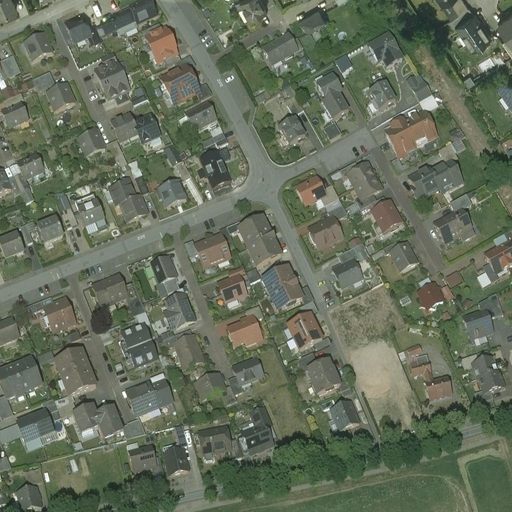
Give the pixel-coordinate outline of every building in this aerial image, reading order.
[(11,0),(0,0),(0,17),(16,10),(11,0)] [(259,0),(241,0),(240,1),(250,19),(266,10),(259,0)] [(462,0),(457,0),(451,5),(458,15),(468,8),(462,0)] [(149,2),(129,11),(135,24),(136,27),(157,18),(149,2)] [(458,15),(448,22),(454,29),(457,27),(456,26),(473,15),(469,8),(468,8),(458,15)] [(320,10),(299,22),(308,38),(329,26),(320,10)] [(129,11),(116,17),(116,18),(99,25),(114,58),(126,52),(116,32),(135,24),(129,11)] [(511,14),(498,25),(508,39),(511,44),(511,14)] [(473,15),(456,26),(457,27),(473,50),(489,38),(473,15)] [(82,19),(66,27),(74,46),(90,39),(91,39),(88,33),(82,19)] [(162,26),(136,39),(150,65),(176,52),(162,26)] [(102,45),(95,30),(88,33),(91,39),(90,39),(94,49),(102,45)] [(52,56),(43,36),(26,44),(30,53),(28,54),(33,64),(52,56)] [(288,37),(262,52),(271,68),(298,54),(292,44),(288,37)] [(388,39),(369,50),(374,58),(376,57),(381,65),(382,63),(387,71),(402,62),(388,39)] [(511,44),(508,39),(502,43),(511,57),(511,44)] [(297,41),(292,44),(298,54),(303,51),(297,41)] [(113,56),(100,61),(104,70),(116,65),(117,65),(113,56)] [(336,62),(341,74),(352,69),(347,57),(336,62)] [(15,78),(7,61),(2,63),(10,80),(15,78)] [(104,70),(95,74),(102,88),(123,79),(117,65),(116,65),(104,70)] [(186,68),(160,82),(167,95),(160,98),(161,98),(167,95),(174,108),(200,94),(186,68)] [(345,84),(337,69),(329,74),(332,80),(333,79),(338,88),(345,84)] [(49,74),(32,82),(35,89),(52,82),(49,74)] [(123,79),(102,88),(108,102),(114,100),(126,94),(129,93),(123,79)] [(338,88),(333,79),(332,80),(317,88),(326,103),(338,96),(341,95),(338,88)] [(385,85),(381,80),(373,84),(377,90),(385,85)] [(423,84),(418,87),(414,80),(408,84),(415,97),(414,97),(419,105),(431,98),(423,84)] [(52,82),(35,89),(38,94),(55,87),(52,82)] [(511,84),(499,94),(503,100),(504,99),(511,109),(510,110),(511,112),(511,84)] [(377,90),(369,94),(379,113),(395,104),(385,85),(377,90)] [(66,87),(47,95),(51,105),(53,105),(57,114),(75,106),(66,87)] [(126,94),(114,100),(117,108),(130,103),(126,94)] [(278,95),(264,103),(276,123),(290,114),(278,95)] [(20,96),(3,103),(6,109),(22,102),(20,96)] [(326,103),(322,105),(333,123),(348,114),(338,96),(326,103)] [(144,97),(131,103),(133,108),(147,102),(144,97)] [(304,113),(298,102),(288,108),(294,118),(304,113)] [(209,105),(186,117),(194,133),(217,121),(209,105)] [(21,106),(2,115),(8,130),(28,122),(21,106)] [(424,114),(404,125),(402,122),(391,128),(392,131),(385,135),(398,161),(407,156),(406,155),(415,150),(416,151),(424,147),(423,146),(436,139),(424,114)] [(325,124),(331,121),(327,115),(322,118),(325,124)] [(130,117),(111,126),(119,145),(130,140),(129,139),(138,134),(134,126),(130,117)] [(142,121),(141,123),(134,126),(138,134),(139,136),(138,137),(142,146),(150,143),(152,147),(160,143),(158,139),(159,139),(150,119),(148,120),(148,121),(144,122),(142,121)] [(295,121),(280,129),(290,148),(305,139),(295,121)] [(334,125),(323,131),(330,143),(341,137),(334,125)] [(97,133),(78,142),(82,151),(84,151),(88,160),(105,152),(97,133)] [(223,134),(212,140),(215,145),(225,140),(223,134)] [(225,140),(215,145),(217,151),(228,145),(225,140)] [(124,160),(116,143),(111,145),(118,163),(124,160)] [(118,163),(111,145),(106,148),(113,165),(118,163)] [(449,147),(438,153),(446,167),(451,164),(452,166),(458,162),(449,147)] [(37,159),(17,168),(21,176),(24,183),(26,182),(32,180),(43,174),(44,174),(37,159)] [(124,160),(118,163),(121,169),(127,167),(124,160)] [(191,179),(182,163),(175,167),(184,183),(191,179)] [(222,164),(205,171),(210,183),(208,183),(212,192),(231,184),(222,164)] [(431,175),(428,170),(422,174),(421,173),(416,176),(416,177),(409,181),(421,202),(440,192),(441,194),(447,191),(448,193),(462,185),(452,166),(451,164),(446,167),(442,169),(441,168),(435,171),(436,172),(431,175)] [(355,165),(339,174),(344,183),(350,180),(348,177),(358,171),(355,165)] [(358,171),(348,177),(350,180),(355,190),(374,180),(372,178),(374,176),(372,173),(370,173),(366,167),(358,171)] [(0,198),(11,193),(2,173),(0,173),(0,198)] [(43,174),(32,180),(35,186),(41,183),(39,181),(45,178),(43,174)] [(30,192),(26,182),(24,183),(21,176),(19,177),(26,194),(30,192)] [(26,194),(19,177),(13,179),(21,196),(26,194)] [(149,195),(142,177),(134,180),(141,198),(149,195)] [(21,196),(13,179),(8,182),(16,199),(21,196)] [(316,180),(296,191),(303,204),(308,202),(310,202),(314,200),(316,203),(320,201),(325,198),(323,195),(316,180)] [(374,180),(355,190),(361,200),(363,203),(373,198),(381,193),(377,187),(378,185),(377,182),(375,182),(374,180)] [(128,182),(120,186),(120,188),(110,192),(116,208),(120,206),(135,200),(128,182)] [(178,182),(160,190),(164,199),(162,199),(167,210),(186,202),(178,182)] [(332,188),(326,191),(324,194),(323,195),(325,198),(320,201),(324,209),(339,202),(332,188)] [(61,213),(71,208),(66,197),(56,201),(61,213)] [(472,208),(466,197),(462,200),(468,210),(472,208)] [(120,206),(128,226),(148,218),(140,198),(135,200),(120,206)] [(373,198),(363,203),(361,200),(355,203),(360,212),(371,206),(376,204),(373,198)] [(376,204),(371,206),(375,213),(387,206),(384,199),(376,204)] [(462,200),(449,207),(455,216),(459,214),(468,210),(462,200)] [(387,206),(375,213),(381,224),(378,225),(384,235),(401,226),(390,204),(387,206)] [(97,205),(78,212),(85,229),(104,222),(97,205)] [(438,205),(428,211),(431,217),(441,211),(438,205)] [(341,208),(327,215),(331,222),(333,221),(334,224),(347,218),(341,208)] [(71,210),(65,212),(72,229),(78,227),(71,210)] [(72,229),(65,212),(60,214),(67,232),(72,229)] [(455,216),(434,227),(446,248),(445,246),(460,238),(463,244),(475,238),(475,237),(473,239),(459,214),(455,216)] [(243,229),(238,232),(239,233),(257,270),(281,258),(273,242),(274,241),(272,235),(270,236),(262,220),(243,229)] [(331,222),(325,224),(319,226),(320,227),(309,232),(311,235),(310,236),(309,238),(311,242),(313,242),(314,242),(318,251),(342,239),(334,224),(333,221),(331,222)] [(56,222),(38,229),(45,246),(63,238),(56,222)] [(240,224),(226,230),(229,237),(239,233),(238,232),(243,229),(240,224)] [(33,245),(26,228),(21,230),(27,247),(33,245)] [(17,237),(0,244),(0,245),(6,261),(24,254),(17,237)] [(221,238),(208,243),(217,266),(230,261),(224,247),(223,243),(221,238)] [(208,243),(194,248),(196,253),(198,257),(203,271),(217,266),(208,243)] [(511,249),(509,245),(509,244),(508,245),(500,249),(496,251),(507,270),(511,267),(511,249)] [(396,245),(382,252),(385,258),(391,255),(390,255),(399,250),(396,245)] [(399,250),(390,255),(391,255),(401,275),(417,267),(406,246),(399,250)] [(354,250),(338,258),(342,268),(353,263),(353,264),(359,261),(354,250)] [(507,270),(496,251),(493,252),(494,253),(484,258),(489,266),(495,277),(496,277),(507,270)] [(168,260),(151,266),(156,279),(155,279),(158,287),(163,285),(176,280),(177,280),(173,271),(173,272),(168,260)] [(342,268),(333,273),(342,290),(361,281),(353,264),(353,263),(342,268)] [(495,277),(489,266),(482,270),(491,286),(498,282),(496,277),(495,277)] [(242,269),(228,275),(230,282),(239,279),(241,283),(247,281),(242,269)] [(255,271),(245,275),(248,281),(258,276),(255,271)] [(293,283),(287,271),(267,280),(269,286),(266,288),(275,308),(279,306),(282,312),(302,302),(296,289),(297,289),(294,283),(293,283)] [(446,280),(451,289),(462,283),(457,274),(446,280)] [(248,281),(250,286),(260,281),(258,276),(248,281)] [(119,278),(93,289),(101,311),(127,300),(128,300),(124,289),(119,278)] [(230,282),(218,287),(225,305),(236,301),(238,302),(247,299),(241,283),(239,279),(230,282)] [(176,280),(163,285),(168,296),(180,292),(177,285),(178,285),(176,280)] [(134,285),(124,289),(128,300),(127,300),(129,304),(140,300),(134,285)] [(434,287),(418,296),(422,303),(421,308),(435,312),(436,307),(443,303),(438,294),(438,292),(436,291),(434,287)] [(441,291),(448,303),(454,299),(448,287),(441,291)] [(353,356),(364,382),(393,370),(383,344),(378,346),(371,330),(391,322),(381,296),(351,308),(354,317),(355,316),(369,350),(353,356)] [(503,318),(495,296),(489,300),(495,319),(495,320),(503,318)] [(184,297),(166,304),(176,331),(194,324),(194,322),(194,321),(193,322),(192,318),(192,317),(184,297)] [(489,300),(478,306),(482,315),(485,314),(488,322),(495,319),(489,300)] [(65,302),(44,310),(44,311),(48,320),(49,319),(51,325),(50,328),(53,335),(75,326),(65,302)] [(41,304),(24,311),(27,318),(44,311),(44,310),(41,304)] [(312,304),(299,310),(302,315),(314,309),(312,304)] [(259,309),(246,314),(248,319),(252,318),(255,323),(263,320),(259,309)] [(314,309),(302,315),(305,320),(310,318),(317,315),(314,309)] [(482,315),(464,322),(471,341),(476,339),(477,341),(479,341),(478,338),(483,336),(484,338),(492,335),(488,322),(485,314),(482,315)] [(248,319),(242,322),(243,325),(227,331),(234,349),(245,344),(246,347),(257,343),(255,339),(260,337),(262,334),(260,331),(257,330),(255,323),(252,318),(248,319)] [(305,320),(287,329),(293,341),(288,344),(294,341),(293,341),(316,330),(310,318),(305,320)] [(12,322),(0,326),(0,346),(19,340),(12,322)] [(158,363),(143,328),(119,338),(124,351),(122,352),(125,359),(128,358),(134,373),(158,363)] [(316,330),(293,341),(294,341),(299,354),(314,347),(322,343),(316,330)] [(172,333),(161,337),(163,342),(174,338),(172,333)] [(78,334),(65,339),(68,346),(81,341),(78,334)] [(174,338),(163,342),(167,351),(175,348),(174,346),(181,343),(178,336),(174,338)] [(181,343),(174,346),(175,348),(184,371),(203,364),(193,338),(181,343)] [(322,343),(314,347),(317,353),(330,347),(326,341),(322,343)] [(392,363),(398,361),(394,349),(388,351),(392,363)] [(415,349),(407,352),(409,358),(417,355),(415,349)] [(82,354),(55,364),(69,399),(96,389),(92,379),(90,380),(84,364),(85,363),(82,354)] [(35,355),(23,360),(25,365),(31,363),(33,367),(39,365),(35,355)] [(313,355),(296,363),(302,376),(309,373),(308,372),(318,368),(313,355)] [(476,357),(461,362),(465,373),(473,371),(472,368),(479,365),(476,357)] [(427,358),(416,360),(417,363),(418,368),(428,365),(427,358)] [(479,365),(472,368),(473,371),(477,383),(479,382),(498,376),(493,361),(479,365)] [(256,362),(233,371),(236,379),(240,388),(241,388),(260,380),(256,371),(259,370),(256,362)] [(25,365),(14,370),(24,395),(41,388),(33,367),(31,363),(25,365)] [(428,365),(418,368),(417,363),(410,365),(413,379),(424,376),(430,375),(431,375),(428,365)] [(318,368),(308,372),(309,373),(311,378),(309,378),(309,379),(310,379),(313,386),(312,387),(317,398),(339,389),(340,388),(340,387),(339,388),(337,382),(335,378),(336,377),(335,376),(335,377),(333,372),(334,372),(333,371),(331,372),(328,364),(318,368)] [(14,370),(0,375),(0,386),(5,398),(6,402),(7,402),(24,395),(14,370)] [(430,375),(424,376),(426,386),(432,384),(430,375)] [(498,376),(479,382),(483,394),(484,397),(490,395),(504,390),(499,375),(498,376)] [(218,377),(196,386),(201,398),(205,397),(207,401),(221,395),(225,394),(224,392),(218,377)] [(170,378),(149,388),(157,408),(178,399),(170,378)] [(345,378),(337,382),(339,388),(340,387),(340,388),(339,389),(341,395),(350,391),(345,378)] [(236,379),(228,383),(230,389),(234,398),(243,394),(241,388),(240,388),(236,379)] [(402,390),(405,398),(414,395),(408,381),(399,384),(402,390)] [(426,386),(425,386),(429,402),(450,397),(446,381),(432,384),(426,386)] [(145,389),(136,392),(136,391),(126,396),(136,419),(151,413),(150,412),(157,410),(158,410),(148,386),(144,388),(145,389)] [(230,389),(224,392),(225,394),(221,395),(226,408),(236,404),(234,398),(230,389)] [(402,390),(384,398),(395,424),(413,417),(405,398),(402,390)] [(288,393),(269,400),(285,438),(303,430),(288,393)] [(483,394),(475,397),(478,407),(492,402),(490,395),(484,397),(483,394)] [(5,398),(0,400),(0,418),(2,422),(13,418),(7,402),(6,402),(5,398)] [(72,405),(57,411),(61,421),(72,418),(72,417),(77,415),(72,405)] [(349,406),(330,414),(338,434),(358,426),(349,406)] [(113,410),(95,417),(92,409),(77,415),(72,417),(72,418),(80,438),(99,431),(103,442),(123,435),(122,430),(113,410)] [(265,412),(256,416),(261,428),(264,427),(266,431),(272,429),(265,412)] [(45,416),(31,421),(39,441),(53,435),(45,416)] [(31,421),(17,427),(25,446),(39,441),(31,421)] [(139,422),(127,427),(127,428),(133,441),(145,438),(139,422)] [(261,428),(242,436),(250,457),(272,448),(266,431),(264,427),(261,428)] [(127,428),(122,430),(123,435),(126,443),(133,441),(127,428)] [(226,431),(199,436),(202,455),(211,454),(212,456),(230,453),(230,452),(228,444),(226,431)] [(349,434),(333,441),(335,447),(351,440),(349,434)] [(184,435),(176,437),(179,451),(188,449),(184,435)] [(154,436),(146,438),(148,446),(155,445),(154,436)] [(237,442),(228,444),(230,452),(230,453),(232,462),(243,460),(237,442)] [(151,450),(129,456),(134,474),(155,469),(151,450)] [(183,453),(173,455),(174,458),(166,460),(170,478),(188,474),(183,453)] [(155,478),(164,476),(159,456),(154,457),(157,470),(153,471),(155,478)] [(7,460),(0,462),(0,465),(0,466),(0,465),(0,474),(11,472),(7,460)] [(40,472),(30,474),(33,487),(43,484),(40,472)] [(37,490),(17,495),(20,511),(34,511),(42,510),(37,490)]
